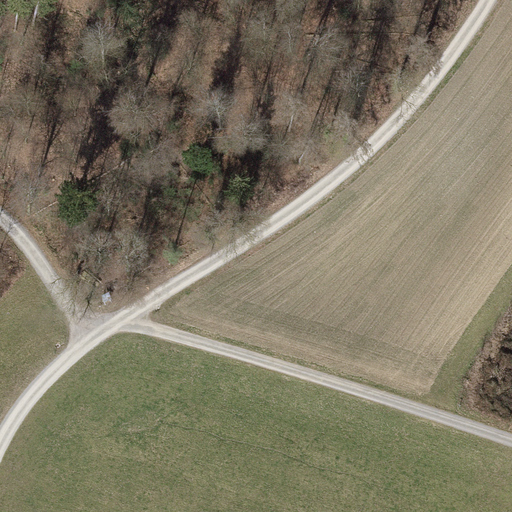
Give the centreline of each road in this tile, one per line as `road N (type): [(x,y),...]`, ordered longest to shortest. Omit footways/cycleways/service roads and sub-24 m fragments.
road 1 (track): [(88,341),(341,173),(409,107),(489,0)]
road 2 (track): [(119,319),(511,439)]
road 3 (track): [(0,216),(40,259),(88,341)]
road 4 (track): [(0,444),(39,386),(88,341)]
